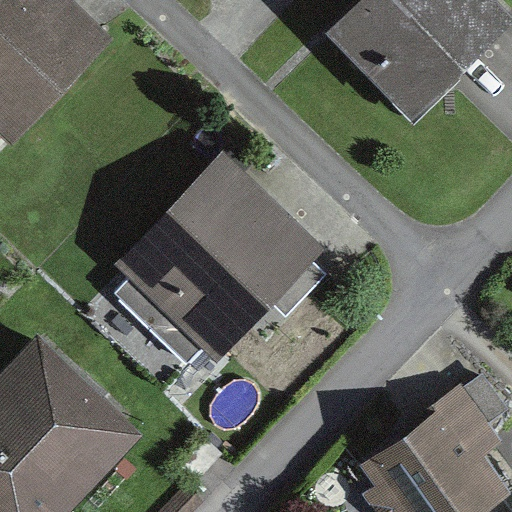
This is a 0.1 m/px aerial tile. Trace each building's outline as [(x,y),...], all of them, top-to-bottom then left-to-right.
[(91,31),(56,0),(0,0),(0,110),(11,120),(91,31)] [(498,16),(483,0),(373,0),(344,30),(413,100),(498,16)] [(307,242),(221,162),(129,259),(214,340),(307,242)] [(0,511),(44,511),(126,426),(41,346),(0,389),(0,511)] [(448,411),(373,464),(407,511),(461,511),(500,485),(448,411)]
